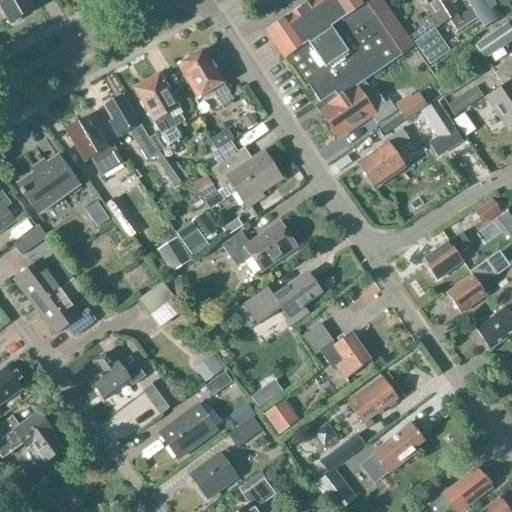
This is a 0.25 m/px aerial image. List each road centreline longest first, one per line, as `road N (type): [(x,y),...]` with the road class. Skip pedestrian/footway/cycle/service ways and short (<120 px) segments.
road 1 (residential): [(369,249),(200,0)]
road 2 (residential): [(0,298),(154,511)]
road 3 (residential): [(511,457),(369,249)]
road 4 (residential): [(0,91),(164,0)]
road 5 (residential): [(511,180),(369,249)]
